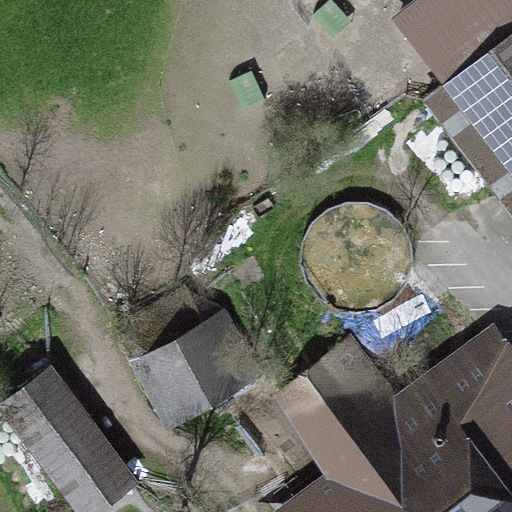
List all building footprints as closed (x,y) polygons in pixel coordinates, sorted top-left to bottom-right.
[(511,29),(425,95),(511,209),(511,29)] [(36,292),(5,251),(0,254),(0,306),(6,314),(36,292)] [(224,309),(193,327),(175,294),(118,326),(167,414),(255,365),(224,309)] [(351,336),(282,389),(270,373),(240,395),(289,459),(318,436),(353,481),(312,511),(511,511),(511,383),(500,369),(463,398),(436,363),(396,394),(351,336)] [(2,394),(84,508),(133,473),(50,359),(2,394)]
